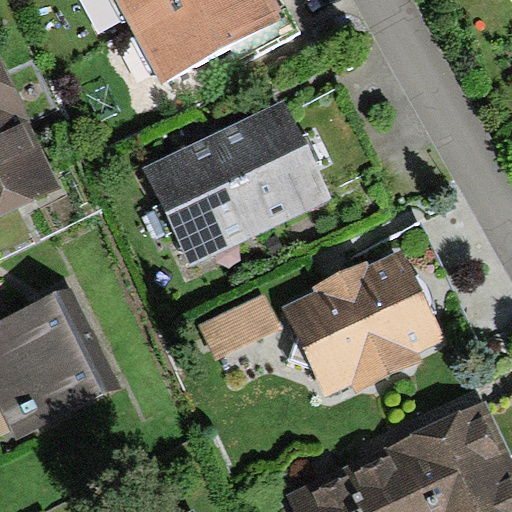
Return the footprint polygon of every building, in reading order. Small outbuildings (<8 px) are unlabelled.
[(116,0),(133,32),(194,0),(116,0)] [(271,7),(267,0),(194,0),(133,32),(163,87),(281,25),(271,7)] [(0,207),(45,187),(0,91),(0,207)] [(331,202),(285,108),(215,141),(260,238),(331,202)] [(192,270),(260,238),(215,141),(146,174),(192,270)] [(444,345),(400,255),(370,270),(367,265),(338,280),(311,293),(313,297),(283,312),(326,400),(352,387),(356,396),(423,364),(420,356),(444,345)] [(264,299),(201,330),(218,363),(281,332),(264,299)] [(0,425),(6,438),(95,396),(52,303),(0,327),(0,425)] [(286,503),(290,511),(511,511),(511,464),(485,409),(427,436),(398,450),(286,503)]
